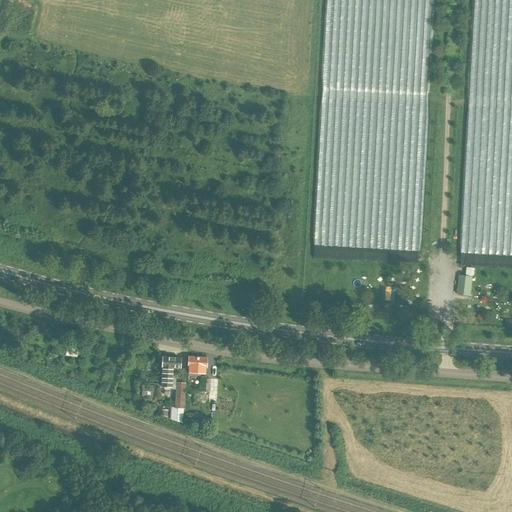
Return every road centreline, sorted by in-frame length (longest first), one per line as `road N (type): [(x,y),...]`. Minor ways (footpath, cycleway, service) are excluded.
road 1 (secondary): [(511,352),(251,326),(0,270)]
road 2 (unclassified): [(511,378),(264,357),(0,300)]
road 3 (track): [(453,0),(441,285),(449,324)]
road 4 (track): [(321,92),(511,102)]
